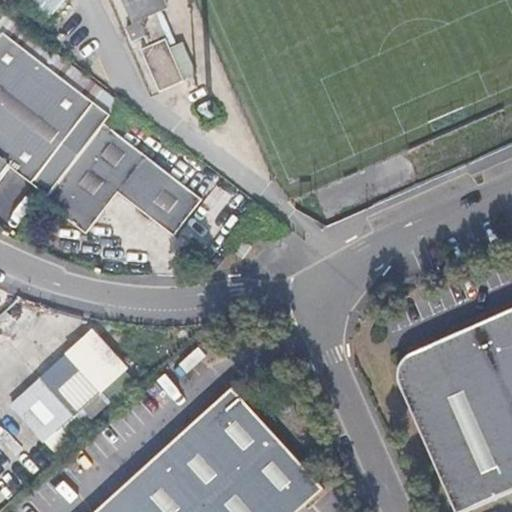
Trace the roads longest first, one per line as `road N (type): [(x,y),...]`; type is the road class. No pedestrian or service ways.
road 1 (unknown): [(92,0),(129,62),(187,129),(357,263)]
road 2 (unknown): [(59,511),(241,357),(256,349),(328,356)]
road 3 (unclassified): [(0,256),(57,281),(136,297),(317,290)]
road 4 (unclassified): [(317,290),(328,356),(397,511)]
road 5 (unclassified): [(317,290),(370,255),(511,191)]
